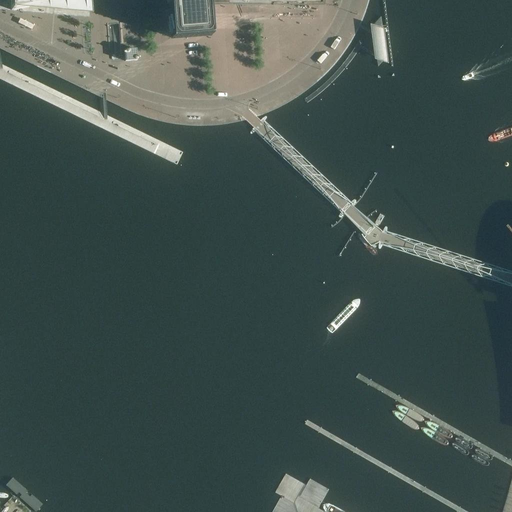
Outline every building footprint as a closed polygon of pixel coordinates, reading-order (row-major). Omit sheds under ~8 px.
[(0,0),(0,47),(81,87),(106,99),(111,101),(121,106),(125,108),(130,110),(134,112),(139,114),(143,116),(150,118),(156,119),(162,121),(169,122),(175,123),(182,124),(189,125),(195,125),(202,125),(209,125),(214,125),(219,124),(224,123),(229,123),(234,122),(238,121),(243,120),(247,119),(252,117),(256,116),(260,115),(265,113),(269,111),(273,109),(277,107),(284,104),(290,100),(296,97),(302,93),(308,88),(315,83),(321,77),(328,71),(333,65),(339,58),(344,51),(347,46),(350,42),(353,37),(356,32),(358,27),(360,25),(362,20),(363,15),(365,10),(367,5),(368,1),(368,0),(0,0)] [(389,64),(385,34),(384,29),(372,25),(373,31),(377,60),(389,64)] [(265,117),(264,117),(261,121),(254,128),(253,130),(252,129),(250,133),(250,134),(251,134),(252,134),(255,131),(257,130),(263,123),(265,121),(266,118),(267,118),(267,117),(266,117),(265,117)] [(353,201),(351,203),(350,204),(345,208),(342,211),(339,215),(339,216),(340,217),(341,218),(342,217),(345,215),(346,214),(349,211),(353,207),(353,206),(356,202),(356,201),(355,200),(354,200),(353,201)] [(385,228),(384,230),(383,232),(380,237),(379,242),(379,243),(378,247),(378,248),(379,248),(379,249),(380,249),(381,248),(383,245),(383,243),(385,239),(386,234),(387,232),(387,229),(387,228),(387,227),(386,227),(385,227),(385,228)] [(5,487),(33,511),(39,511),(45,506),(13,478),(5,487)]
